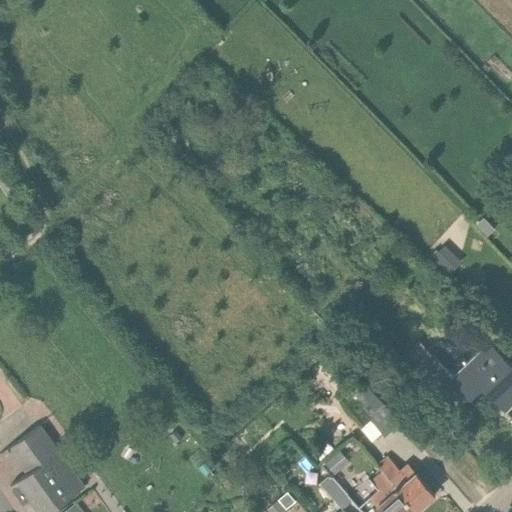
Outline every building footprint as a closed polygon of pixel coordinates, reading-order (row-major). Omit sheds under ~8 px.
[(493,228),(482,217),(474,224),(485,236),(493,228)] [(457,266),(437,248),(430,257),(449,274),(457,266)] [(481,281),(471,273),(461,284),(470,292),(481,281)] [(511,329),(511,322),(499,312),(490,323),(506,337),(511,329)] [(498,406),(504,412),(505,411),(499,405),(511,394),(511,363),(489,339),(450,375),(433,357),(411,378),(447,416),(479,385),(498,406)] [(370,420),(383,436),(399,422),(361,380),(339,400),(362,427),(370,420)] [(0,454),(9,448),(23,468),(54,445),(39,424),(0,453),(0,454)] [(182,438),(174,430),(169,434),(176,443),(182,438)] [(48,511),(85,486),(54,445),(23,468),(27,472),(10,485),(16,492),(29,511),(48,511)] [(339,449),(325,462),(334,474),(349,461),(339,449)] [(381,471),(415,511),(435,494),(416,473),(408,463),(401,469),(388,455),(376,466),(381,471)] [(414,511),(415,511),(381,471),(370,482),(376,489),(369,495),(378,505),(377,506),(381,511),(414,511)] [(319,483),(342,508),(352,499),(329,474),(319,483)] [(283,503),(292,496),(288,491),(279,499),(283,503)] [(287,511),(288,511),(278,500),(267,509),(269,511),(287,511)]
